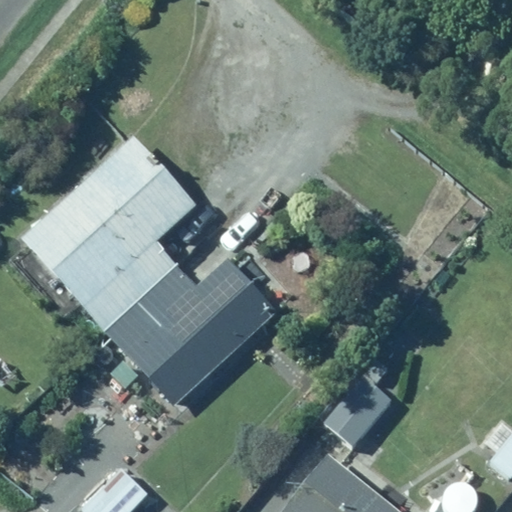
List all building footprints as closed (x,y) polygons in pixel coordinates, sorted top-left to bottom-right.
[(130,142),(23,241),(179,412),(279,320),(226,263),(195,291),(157,250),(196,214),(130,142)] [(365,380),(323,422),(348,447),(390,404),(365,380)] [(497,456),(489,465),(509,483),(511,479),(511,430),(504,423),(484,444),(497,456)] [(392,511),(321,460),(282,511),(392,511)] [(126,471),(82,511),(135,511),(151,498),(126,471)]
